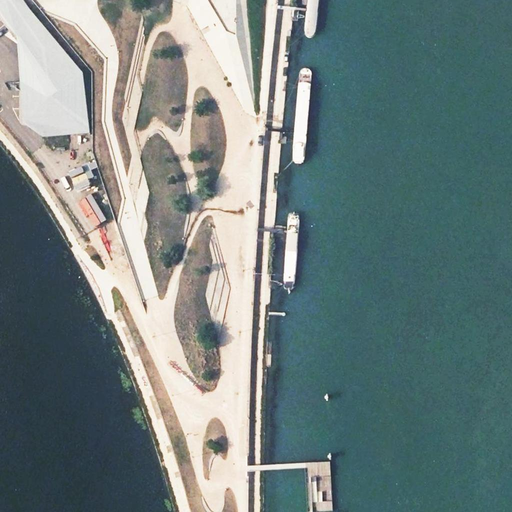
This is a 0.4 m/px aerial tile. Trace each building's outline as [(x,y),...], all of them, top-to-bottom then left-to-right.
[(93,134),(84,68),(54,37),(25,0),(0,0),(0,8),(23,40),(24,120),(43,136),(93,134)] [(308,0),(305,31),(309,37),(314,36),(319,32),(322,0),(308,0)] [(303,68),(299,75),(292,156),(295,163),(301,164),(304,160),(312,74),(309,68),(303,68)] [(99,226),(109,220),(93,194),(83,200),(99,226)] [(289,219),(283,285),(289,290),(296,287),(302,221),(302,217),(296,213),(290,214),(289,219)] [(206,295),(218,344),(231,288),(213,225),(209,246),(213,260),(206,295)]
